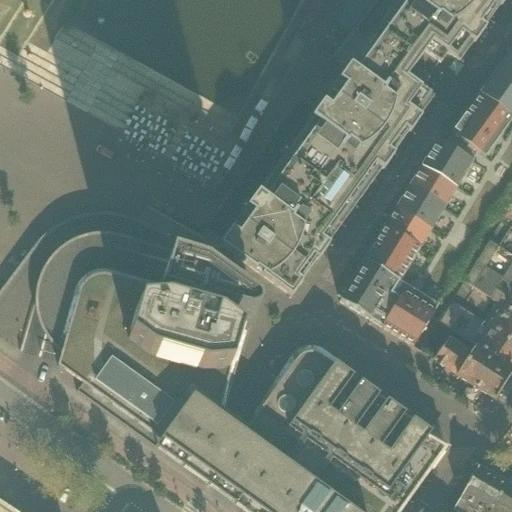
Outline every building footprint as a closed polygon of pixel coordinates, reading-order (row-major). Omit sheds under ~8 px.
[(397,0),(375,31),(219,247),(223,249),(291,298),(303,282),(301,281),(316,260),(318,261),(329,245),(328,244),(381,171),(382,172),(394,156),(393,155),(408,133),(409,135),(421,119),(420,118),(434,98),(422,90),(428,80),(413,69),(419,62),(425,53),(440,64),(447,55),(459,63),(473,44),(474,45),(485,29),(484,28),(499,7),(501,8),(506,0),(397,0)] [(449,138),(443,147),(437,143),(339,303),(413,348),(511,186),(511,53),(451,136),(449,138)] [(130,156),(157,169),(164,155),(137,142),(130,156)] [(511,190),(487,232),(494,237),(501,225),(511,231),(511,190)] [(476,264),(511,287),(511,257),(489,243),(476,264)] [(463,283),(472,289),(495,304),(495,305),(511,315),(511,287),(476,264),(463,283)] [(241,511),(400,511),(446,449),(431,441),(435,436),(350,375),(345,381),(349,384),(344,390),(323,378),(279,438),(254,420),(248,428),(235,419),(219,409),(239,337),(233,332),(237,317),(245,320),(246,320),(248,320),(249,320),(250,319),(251,319),(253,318),(253,317),(254,316),(254,315),(255,313),(255,312),(255,311),(255,310),(254,309),(254,308),(253,307),(252,306),(209,274),(209,273),(203,268),(201,268),(197,281),(174,274),(168,296),(109,279),(106,278),(102,278),(99,278),(95,279),(92,280),(88,283),(85,285),(83,289),(81,292),(80,296),(79,295),(62,354),(58,368),(82,385),(76,394),(105,414),(206,487),(241,511)] [(472,289),(463,283),(456,296),(465,301),(472,289)] [(483,353),(511,371),(511,343),(483,324),(483,323),(451,304),(439,324),(475,346),(475,347),(483,353)] [(511,343),(511,315),(495,305),(483,323),(483,324),(511,343)] [(422,352),(421,353),(435,362),(448,340),(471,353),(475,347),(475,346),(439,324),(435,330),(435,331),(422,352)] [(448,340),(435,362),(456,377),(464,382),(483,353),(475,347),(471,353),(448,340)] [(511,371),(483,353),(464,382),(472,387),(479,391),(486,396),(495,401),(511,373),(511,371)] [(477,469),(453,511),(454,511),(490,511),(506,486),(477,469)] [(511,511),(511,489),(506,486),(490,511),(511,511)]
